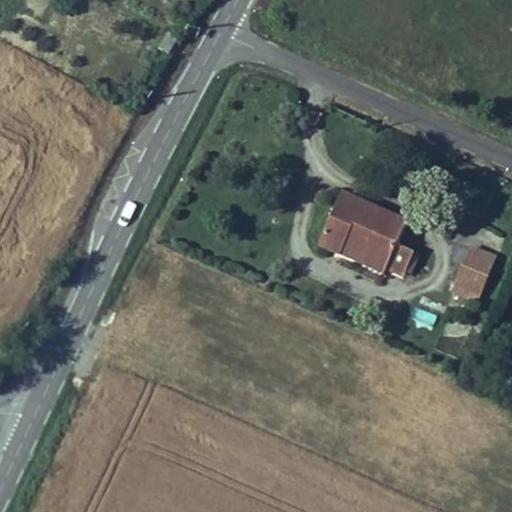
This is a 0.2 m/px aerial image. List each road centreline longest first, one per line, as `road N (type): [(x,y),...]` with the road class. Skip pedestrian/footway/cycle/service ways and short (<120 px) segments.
road 1 (tertiary): [(55,353),(216,26)]
road 2 (unclassified): [(216,26),(511,152)]
road 3 (tertiary): [(0,477),(55,353)]
